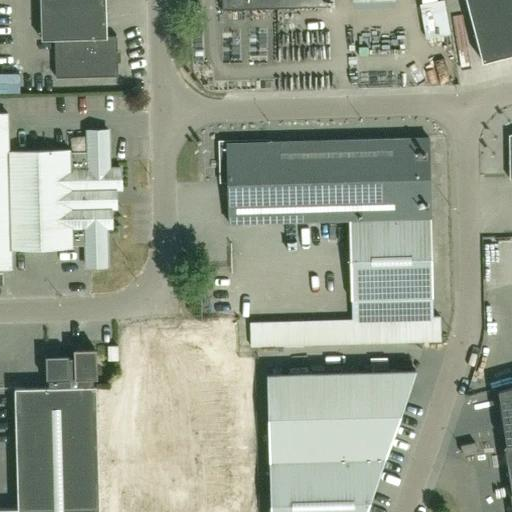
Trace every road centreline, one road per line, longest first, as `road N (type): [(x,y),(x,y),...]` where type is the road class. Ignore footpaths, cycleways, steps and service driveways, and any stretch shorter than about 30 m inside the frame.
road 1 (unclassified): [(404,511),(467,327),(467,101)]
road 2 (unclassified): [(0,311),(126,308),(155,287),(164,270),(162,112)]
road 3 (residential): [(467,101),(162,112)]
